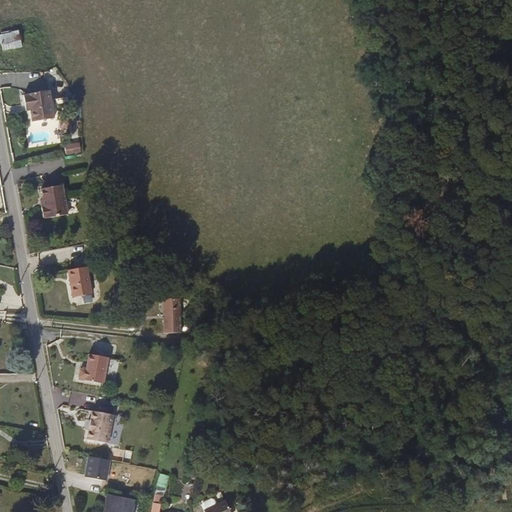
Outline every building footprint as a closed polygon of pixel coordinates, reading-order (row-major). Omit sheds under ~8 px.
[(3,58),(5,64),(23,60),(18,44),(0,48),(0,55),(1,58),(3,58)] [(23,125),(26,125),(28,135),(52,132),(47,102),(23,105),(24,108),(20,108),(23,125)] [(42,177),(33,179),(36,190),(44,188),(42,177)] [(37,206),(41,227),(64,224),(59,193),(39,196),(41,205),(37,206)] [(85,279),(66,283),(71,312),(90,309),(85,279)] [(174,311),(157,312),(159,347),(176,346),(174,311)] [(80,394),(98,396),(98,387),(102,388),(104,370),(85,368),(83,380),(78,381),(76,387),(79,389),(80,394)] [(93,426),(88,455),(110,458),(114,429),(93,426)] [(104,494),(107,473),(86,469),(83,491),(104,494)] [(235,511),(228,496),(206,506),(208,511),(235,511)] [(133,511),(135,508),(135,503),(125,501),(123,506),(112,504),(110,511),(133,511)]
